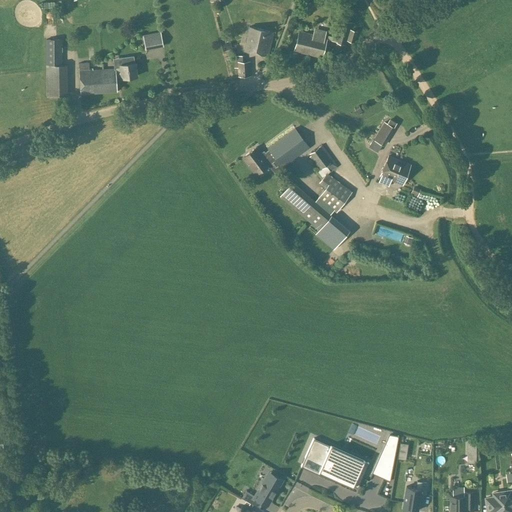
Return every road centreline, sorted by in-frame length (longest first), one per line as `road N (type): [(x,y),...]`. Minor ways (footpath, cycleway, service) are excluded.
road 1 (unclassified): [(0,150),(138,102),(291,81),(330,67),(424,0)]
road 2 (track): [(511,285),(476,238),(453,137),(386,29)]
